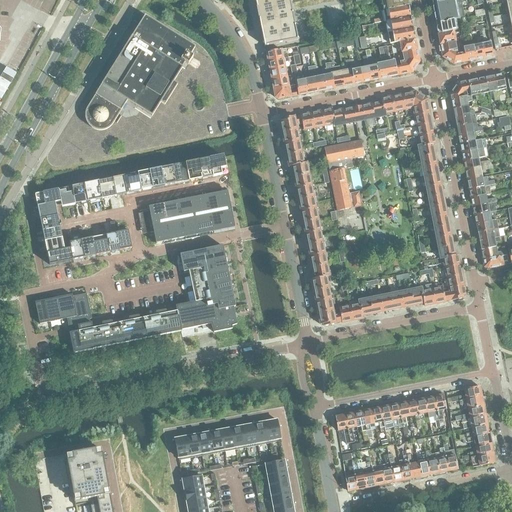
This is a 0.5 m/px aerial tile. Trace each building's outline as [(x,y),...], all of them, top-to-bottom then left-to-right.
[(254,0),(256,4),(265,47),(292,42),(283,0),(254,0)] [(406,0),(380,0),(383,10),(408,6),(406,0)] [(458,3),(457,0),(454,0),(432,4),(434,14),(458,9),(457,3),(458,3)] [(410,17),(408,6),(383,10),(385,22),(410,17)] [(463,9),(458,9),(434,14),(436,24),(462,19),(465,19),(463,9)] [(86,115),(85,116),(85,117),(86,117),(86,118),(86,119),(86,120),(86,121),(87,121),(87,122),(87,123),(88,124),(89,125),(89,126),(90,126),(90,127),(91,127),(91,128),(92,128),(93,129),(94,129),(95,130),(96,130),(97,130),(98,131),(99,131),(100,131),(101,131),(102,131),(103,131),(104,130),(105,130),(106,130),(107,129),(108,129),(108,128),(109,128),(110,127),(111,126),(112,126),(112,125),(113,124),(113,123),(114,122),(119,115),(121,117),(122,116),(124,113),(126,114),(135,112),(138,108),(152,117),(161,103),(165,105),(178,85),(173,82),(182,68),(185,63),(188,65),(189,65),(189,64),(192,59),(193,58),(193,57),(190,56),(193,51),(195,48),(145,16),(102,85),(102,86),(99,90),(88,108),(87,108),(87,109),(87,110),(86,111),(86,112),(86,113),(86,114),(86,115)] [(410,17),(385,22),(387,33),(412,28),(410,17)] [(463,23),(462,19),(436,24),(438,34),(439,34),(454,31),(462,29),(461,24),(463,23)] [(412,28),(387,33),(389,44),(399,42),(414,39),(412,28)] [(454,31),(439,34),(440,46),(455,42),(456,42),(454,31)] [(480,38),(484,58),(493,56),(490,41),(485,42),(484,37),(480,38)] [(365,38),(359,40),(361,51),(367,49),(365,38)] [(484,58),(480,38),(476,38),(477,43),(472,44),(475,60),(484,58)] [(352,39),(345,40),(346,47),(354,46),(352,39)] [(414,39),(399,42),(401,52),(417,49),(415,41),(414,39)] [(346,47),(345,40),(336,42),(338,49),(346,47)] [(457,51),(455,42),(440,46),(442,54),(457,51)] [(327,50),(326,44),(317,45),(318,52),(327,50)] [(475,60),(472,44),(462,46),(464,53),(465,62),(475,60)] [(318,52),(317,45),(308,47),(310,53),(318,52)] [(310,53),(308,47),(300,49),(301,55),(310,53)] [(387,48),(382,49),(388,77),(397,75),(394,63),(394,60),(389,61),(387,48)] [(268,61),(288,57),(287,53),(282,54),(281,49),(266,52),(268,61)] [(388,77),(382,49),(378,49),(381,63),(377,64),(379,79),(388,77)] [(402,55),(398,56),(399,62),(419,58),(417,49),(401,52),(401,53),(402,53),(402,55)] [(457,51),(442,54),(442,57),(453,64),(465,62),(464,53),(458,54),(457,51)] [(364,67),(359,67),(362,82),(371,81),(367,57),(366,57),(366,56),(362,57),(364,67)] [(289,62),(288,57),(268,61),(269,69),(285,66),(285,62),(289,62)] [(371,57),(367,57),(371,81),(379,79),(377,64),(372,64),(371,57)] [(399,62),(394,63),(397,75),(412,72),(419,61),(419,58),(399,62)] [(362,82),(359,67),(355,68),(353,59),(349,60),(354,84),(362,82)] [(346,65),(341,66),(342,71),(341,71),(344,86),(345,86),(354,84),(349,60),(345,60),(346,65)] [(333,62),(329,63),(334,88),(343,86),(344,86),(341,71),(340,71),(339,66),(334,67),(333,62)] [(334,88),(329,63),(325,64),(325,69),(321,69),(325,90),(334,88)] [(317,65),(312,66),(317,92),(325,90),(321,69),(317,70),(317,65)] [(285,66),(269,69),(271,80),(287,76),(285,66)] [(317,92),(312,66),(307,67),(308,72),(304,73),(304,74),(308,93),(317,92)] [(308,93),(304,74),(299,75),(300,79),(295,80),(297,90),(298,95),(308,93)] [(506,89),(503,75),(494,76),(498,96),(502,95),(501,90),(506,89)] [(287,76),(271,80),(273,89),(289,86),(287,76)] [(498,96),(494,76),(485,78),(488,93),(492,92),(494,101),(499,100),(498,96)] [(488,93),(485,78),(476,80),(480,99),(485,98),(484,94),(488,93)] [(480,99),(476,80),(468,82),(469,91),(470,96),(475,95),(476,100),(480,99)] [(468,82),(467,81),(457,83),(450,94),(451,101),(466,97),(467,97),(466,91),(469,91),(468,82)] [(298,95),(297,90),(290,91),(289,86),(273,89),(275,98),(278,99),(298,95)] [(415,92),(402,94),(405,110),(412,109),(421,95),(415,92)] [(401,95),(392,96),(395,112),(404,111),(405,110),(402,94),(401,95)] [(421,95),(412,109),(414,116),(429,113),(426,99),(421,95)] [(390,97),(381,99),(382,101),(384,114),(394,113),(395,112),(392,96),(390,97)] [(467,97),(466,97),(451,101),(453,110),(468,107),(467,102),(471,101),(470,96),(467,97)] [(372,103),(371,104),(375,119),(385,117),(384,114),(382,101),(372,103)] [(371,104),(353,107),(354,115),(363,114),(364,122),(375,119),(371,104)] [(353,107),(342,109),(345,125),(364,122),(363,114),(354,115),(353,107)] [(469,111),(468,107),(453,110),(455,118),(475,115),(474,110),(469,111)] [(331,109),(321,111),(324,126),(335,124),(332,111),(331,109)] [(340,110),(332,111),(335,124),(335,127),(345,125),(342,109),(340,110)] [(502,116),(501,112),(501,109),(493,110),(494,117),(495,117),(502,116)] [(321,111),(310,113),(314,129),(324,126),(321,111)] [(300,116),(297,117),(299,125),(302,124),(303,131),(314,129),(310,113),(300,115),(300,116)] [(429,113),(414,116),(416,126),(431,123),(429,115),(429,113)] [(475,115),(455,118),(455,119),(456,127),(457,127),(472,124),(471,119),(475,118),(475,115)] [(283,120),(280,121),(282,132),(298,129),(297,125),(299,125),(297,117),(294,117),(294,116),(282,118),(283,120)] [(431,123),(416,126),(418,136),(433,133),(432,129),(431,123)] [(481,126),(477,127),(476,123),(472,124),(457,127),(458,136),(482,131),(481,126)] [(298,129),(282,132),(283,140),(303,137),(302,134),(301,134),(299,135),(298,129)] [(483,135),(482,131),(458,136),(460,144),(475,141),(474,137),(479,136),(483,135)] [(433,133),(418,136),(420,146),(432,144),(435,143),(433,133)] [(303,137),(283,140),(286,154),(302,151),(300,141),(303,140),(303,137)] [(328,164),(351,159),(364,157),(360,141),(324,148),(327,164),(328,164)] [(475,141),(460,144),(462,153),(486,148),(485,144),(476,145),(475,141)] [(432,144),(420,147),(417,147),(419,157),(434,154),(432,144)] [(488,157),(486,148),(462,153),(464,161),(478,159),(488,157)] [(304,163),(304,161),(302,151),(286,154),(289,167),(292,166),(307,163),(307,162),(304,163)] [(434,154),(419,157),(421,166),(421,168),(436,165),(434,154)] [(209,159),(199,161),(199,164),(202,179),(213,177),(210,162),(209,159)] [(224,159),(210,162),(213,177),(213,180),(227,177),(224,159)] [(352,167),(351,159),(328,164),(337,211),(352,208),(349,194),(344,169),(352,167)] [(479,162),(478,159),(464,161),(465,170),(474,168),(490,165),(491,165),(490,160),(479,162)] [(309,173),(307,163),(292,166),(294,176),(309,173)] [(199,164),(186,167),(190,185),(203,182),(202,179),(199,164)] [(186,165),(173,168),(176,184),(177,187),(190,185),(186,167),(186,165)] [(436,165),(421,168),(423,178),(438,175),(436,165)] [(474,168),(465,170),(467,179),(482,176),(481,172),(494,169),(493,165),(491,165),(490,165),(474,168)] [(173,167),(161,169),(164,187),(176,184),(173,168),(173,167)] [(161,169),(149,172),(153,189),(164,187),(161,169)] [(149,172),(137,174),(141,192),(153,189),(149,172)] [(309,173),(294,176),(296,190),(312,187),(309,173)] [(137,174),(123,177),(127,194),(141,192),(137,174)] [(438,175),(423,178),(425,188),(440,185),(438,175)] [(482,176),(467,179),(469,190),(494,185),(494,181),(488,182),(487,177),(482,178),(482,176)] [(123,177),(113,179),(116,197),(127,194),(123,177)] [(113,179),(99,182),(101,193),(102,199),(116,197),(113,179)] [(99,182),(85,185),(88,202),(90,202),(90,204),(96,203),(95,201),(102,199),(101,193),(99,182)] [(85,185),(72,187),(75,205),(81,204),(81,206),(87,205),(86,203),(88,202),(85,185)] [(440,185),(425,188),(427,198),(442,195),(440,185)] [(494,185),(469,190),(471,198),(486,195),(486,196),(490,195),(489,190),(495,188),(494,185)] [(72,187),(59,190),(59,191),(61,202),(61,204),(62,208),(68,206),(75,205),(72,187)] [(312,187),(296,190),(299,206),(315,202),(312,187)] [(35,195),(35,196),(36,200),(37,205),(37,206),(38,206),(39,206),(55,203),(61,202),(59,191),(58,191),(58,190),(57,190),(36,195),(35,195)] [(150,212),(138,214),(141,230),(149,228),(150,233),(154,232),(156,244),(200,235),(205,234),(206,234),(207,234),(220,232),(220,231),(232,229),(235,228),(228,191),(224,192),(219,193),(213,194),(212,194),(199,197),(149,207),(150,212)] [(358,193),(349,194),(352,208),(361,206),(358,193)] [(442,195),(427,198),(429,209),(444,206),(442,195)] [(496,198),(491,199),(486,200),(486,196),(486,195),(471,198),(473,206),(492,203),(496,202),(496,198)] [(315,202),(299,206),(302,218),(318,215),(315,202)] [(496,202),(492,203),(473,206),(472,206),(474,215),(489,212),(494,211),(496,211),(495,207),(497,206),(496,202)] [(39,206),(37,207),(40,219),(58,216),(55,203),(39,206)] [(444,206),(429,209),(431,219),(446,216),(444,206)] [(494,211),(489,212),(474,215),(476,224),(496,220),(494,211)] [(318,215),(302,218),(304,229),(320,226),(318,215)] [(58,216),(40,219),(42,231),(60,228),(58,216)] [(448,226),(446,216),(431,219),(433,229),(448,226)] [(497,229),(496,220),(476,224),(478,233),(493,230),(497,229)] [(320,226),(304,229),(307,242),(322,239),(320,226)] [(450,236),(448,226),(433,229),(435,239),(450,236)] [(60,228),(42,231),(45,242),(62,238),(60,228)] [(128,228),(116,231),(116,233),(117,236),(120,251),(132,249),(128,228)] [(91,229),(79,231),(81,240),(83,249),(95,247),(91,229)] [(497,229),(493,230),(478,233),(479,241),(499,237),(497,229)] [(116,233),(106,235),(109,253),(120,251),(117,236),(116,233)] [(106,235),(93,238),(96,256),(109,253),(106,235)] [(453,247),(450,236),(435,239),(437,250),(453,247)] [(500,242),(499,237),(479,241),(481,250),(496,247),(495,243),(500,242)] [(62,238),(45,242),(47,254),(65,250),(62,238)] [(325,252),(322,239),(307,242),(309,255),(325,252)] [(81,240),(69,243),(71,249),(73,261),(85,258),(83,252),(83,249),(81,240)] [(72,333),(70,333),(70,334),(71,334),(71,338),(71,339),(73,349),(74,352),(73,352),(74,353),(125,343),(182,331),(182,330),(202,326),(203,329),(209,328),(208,325),(211,324),(214,333),(216,332),(232,329),(232,326),(237,325),(233,307),(235,307),(234,299),(233,294),(225,259),(225,258),(224,254),(224,253),(223,246),(206,250),(201,251),(180,255),(184,272),(186,272),(189,271),(195,302),(193,303),(176,306),(174,307),(175,312),(167,314),(166,311),(156,313),(156,316),(144,318),(140,319),(139,316),(129,318),(129,321),(113,325),(112,322),(102,324),(102,327),(95,328),(93,329),(91,323),(90,324),(78,326),(79,332),(72,333)] [(455,257),(453,247),(437,250),(439,260),(442,259),(455,257)] [(507,255),(506,250),(497,252),(496,247),(481,250),(483,260),(502,256),(507,255)] [(71,249),(47,254),(49,265),(73,261),(71,249)] [(328,265),(325,252),(309,255),(312,269),(328,265)] [(460,267),(457,256),(455,257),(442,259),(444,270),(460,267)] [(503,260),(502,256),(483,260),(484,266),(487,268),(509,264),(508,259),(503,260)] [(330,276),(328,265),(312,269),(314,279),(327,277),(330,276)] [(462,277),(460,267),(444,270),(446,280),(462,277)] [(314,279),(312,280),(314,291),(329,288),(327,277),(314,279)] [(462,277),(446,280),(448,290),(464,287),(462,277)] [(435,304),(431,286),(431,284),(425,285),(425,289),(423,290),(426,305),(435,304)] [(448,300),(446,292),(444,293),(442,286),(437,287),(437,285),(431,286),(435,304),(445,302),(445,301),(448,300)] [(422,287),(412,289),(415,304),(423,303),(424,306),(426,305),(423,290),(422,287)] [(449,292),(446,292),(448,300),(451,299),(451,300),(463,298),(462,296),(465,296),(464,287),(448,290),(449,292)] [(329,288),(314,291),(316,304),(332,301),(329,288)] [(412,289),(402,291),(405,306),(415,304),(412,289)] [(385,291),(380,293),(384,311),(394,309),(391,293),(386,294),(385,291)] [(405,306),(402,291),(391,293),(394,309),(405,306)] [(373,297),(370,297),(373,313),(384,311),(380,293),(373,294),(373,297)] [(76,317),(67,319),(69,328),(71,328),(72,333),(79,332),(78,326),(90,324),(89,320),(91,319),(86,294),(73,297),(76,317)] [(76,317),(72,296),(72,295),(35,302),(40,324),(66,318),(76,317)] [(373,313),(370,297),(359,299),(362,315),(373,313)] [(362,315),(359,299),(348,302),(349,305),(352,321),(363,319),(362,315)] [(335,314),(332,301),(316,304),(319,317),(335,314)] [(340,313),(337,313),(339,322),(342,322),(342,323),(352,321),(349,305),(338,307),(340,313)] [(337,313),(335,314),(319,317),(321,325),(324,324),(324,326),(335,324),(335,323),(339,322),(337,313)] [(459,401),(481,396),(481,393),(482,393),(481,388),(478,387),(464,390),(465,395),(458,396),(458,397),(454,398),(455,401),(459,401)] [(434,397),(439,421),(439,424),(443,423),(441,411),(446,410),(443,394),(438,395),(437,397),(434,397)] [(481,396),(459,401),(460,405),(466,404),(467,409),(484,406),(483,399),(482,400),(481,396)] [(431,397),(424,398),(428,414),(429,419),(434,418),(435,422),(439,421),(434,397),(432,398),(431,397)] [(428,414),(424,398),(420,399),(419,400),(416,401),(421,424),(425,423),(423,415),(428,414)] [(421,424),(416,401),(413,402),(412,400),(407,401),(410,417),(415,416),(416,424),(416,425),(417,429),(421,428),(421,424)] [(401,404),(397,405),(402,428),(404,435),(408,434),(405,418),(410,417),(407,401),(402,402),(401,404)] [(402,428),(397,405),(395,405),(394,404),(389,405),(392,421),(397,420),(399,428),(402,428)] [(392,421),(389,405),(384,406),(383,408),(380,408),(385,431),(389,430),(387,422),(392,421)] [(484,406),(467,409),(468,414),(455,417),(456,421),(459,421),(485,416),(484,412),(486,412),(484,406)] [(385,431),(380,408),(377,409),(376,408),(371,409),(374,424),(379,423),(381,432),(385,431)] [(365,411),(362,412),(367,435),(368,439),(372,438),(369,425),(374,424),(371,409),(366,410),(365,411)] [(358,411),(353,412),(356,428),(361,427),(363,436),(367,435),(362,412),(359,412),(358,411)] [(348,415),(344,415),(350,442),(354,441),(352,429),(356,428),(353,412),(348,413),(348,415)] [(350,442),(344,415),(341,416),(340,415),(337,415),(335,418),(338,432),(343,430),(346,442),(350,442)] [(486,418),(485,416),(459,421),(460,425),(465,424),(466,429),(471,428),(488,425),(487,418),(486,418)] [(281,442),(277,420),(265,422),(269,444),(280,442),(281,442)] [(269,444),(265,422),(254,424),(258,446),(269,444)] [(258,446),(254,424),(243,427),(247,448),(258,446)] [(488,425),(471,428),(472,433),(466,434),(467,438),(489,434),(488,431),(489,431),(488,425)] [(247,448),(243,427),(231,429),(235,450),(247,448)] [(235,450),(231,429),(220,431),(224,452),(235,450)] [(224,452),(220,431),(209,433),(213,454),(224,452)] [(213,454),(209,433),(198,435),(202,457),(213,454)] [(467,438),(462,439),(463,444),(467,443),(474,442),(475,447),(492,444),(491,437),(489,437),(489,434),(467,438)] [(202,457),(198,435),(185,437),(189,459),(202,457)] [(189,459),(185,437),(175,439),(179,461),(180,461),(189,459)] [(443,445),(444,448),(448,471),(452,470),(453,471),(458,470),(455,455),(450,456),(447,444),(443,445)] [(492,444),(475,447),(476,451),(469,453),(470,454),(470,458),(493,453),(492,450),(493,450),(492,444)] [(430,454),(429,451),(429,447),(424,448),(425,452),(430,475),(433,474),(435,475),(439,474),(435,453),(430,454)] [(448,471),(444,448),(443,448),(439,449),(440,452),(435,453),(439,474),(445,473),(445,471),(448,471)] [(84,451),(66,455),(70,477),(75,503),(75,506),(90,503),(91,508),(112,504),(106,473),(104,463),(102,450),(99,449),(84,451)] [(410,451),(407,452),(412,478),(415,478),(416,479),(421,478),(418,462),(413,463),(410,451)] [(402,453),(404,459),(398,460),(400,466),(403,482),(408,480),(409,479),(412,478),(407,452),(402,453)] [(423,461),(418,462),(421,478),(427,477),(427,475),(430,475),(425,452),(421,452),(423,461)] [(493,457),(493,453),(470,458),(469,458),(466,459),(467,463),(472,462),(478,461),(479,466),(494,463),(495,461),(494,456),(493,457)] [(394,482),(388,455),(388,454),(384,455),(386,468),(381,469),(385,485),(390,484),(391,483),(394,482)] [(403,482),(400,466),(395,467),(392,454),(388,455),(394,482),(397,481),(398,482),(403,482)] [(374,457),(370,458),(375,486),(379,485),(380,486),(385,485),(381,469),(376,470),(374,457)] [(365,458),(366,463),(362,464),(367,489),(372,488),(373,486),(375,486),(370,458),(369,458),(365,458)] [(367,489),(362,464),(357,465),(356,460),(351,461),(352,466),(357,490),(361,489),(362,490),(367,489)] [(287,472),(285,461),(284,461),(265,465),(267,476),(287,472)] [(357,490),(352,466),(348,467),(350,476),(345,478),(348,493),(350,493),(354,492),(354,490),(357,490)] [(289,483),(287,472),(267,476),(269,486),(289,483)] [(204,487),(202,476),(182,480),(184,491),(204,487)] [(291,494),(289,483),(269,486),(271,497),(291,494)] [(206,498),(204,487),(184,491),(186,502),(206,498)] [(293,504),(291,494),(271,497),(273,508),(293,504)] [(191,511),(208,509),(206,498),(186,502),(188,511),(191,511)]
